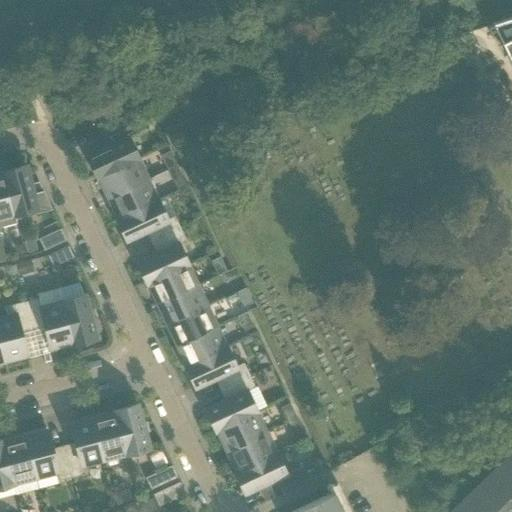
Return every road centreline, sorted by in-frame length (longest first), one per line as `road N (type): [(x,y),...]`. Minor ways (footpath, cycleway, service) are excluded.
road 1 (residential): [(144,342),(57,150),(35,128),(0,130)]
road 2 (residential): [(222,511),(144,342)]
road 3 (residential): [(0,402),(144,342)]
